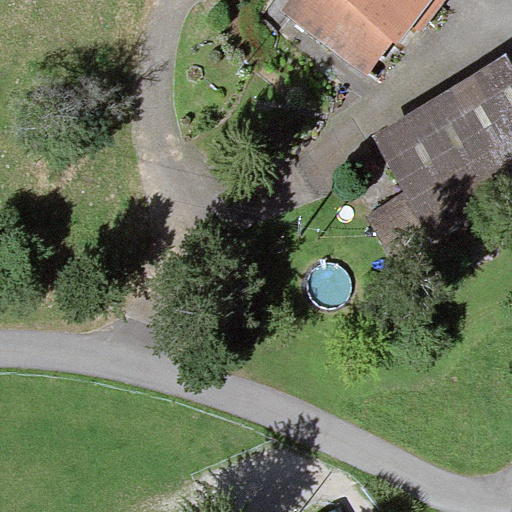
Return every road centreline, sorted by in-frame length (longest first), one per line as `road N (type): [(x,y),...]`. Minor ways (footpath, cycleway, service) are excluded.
road 1 (unclassified): [(0,353),(127,365),(221,389),(501,511)]
road 2 (track): [(127,365),(157,231),(161,0)]
